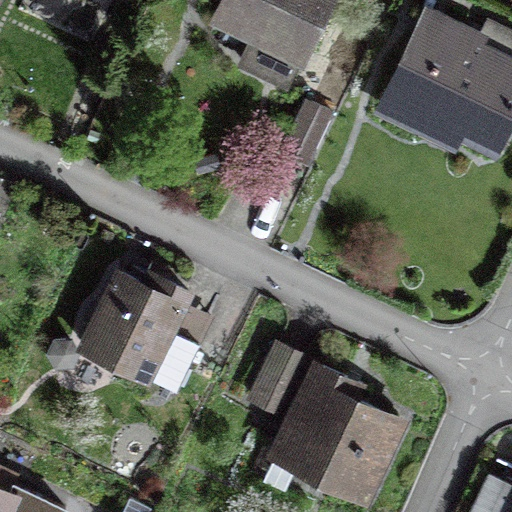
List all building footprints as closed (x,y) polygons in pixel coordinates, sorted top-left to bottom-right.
[(343,0),(226,0),(221,10),(317,55),(343,0)] [(511,142),(511,36),(429,1),(388,99),(509,150),(511,142)] [(307,96),(278,147),(305,163),(334,111),(307,96)] [(217,319),(108,271),(70,356),(180,404),(217,319)] [(358,401),(307,377),(268,460),(362,504),(401,421),(358,401)] [(0,511),(6,511),(14,496),(0,489),(0,511)]
